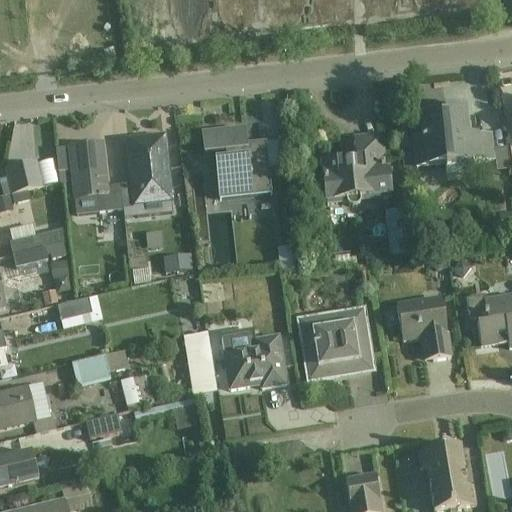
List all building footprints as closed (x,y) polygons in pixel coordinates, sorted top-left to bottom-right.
[(467,168),(493,166),(490,139),(467,141),(464,109),(435,112),(436,122),(415,124),(417,143),(408,144),(411,180),(468,174),(467,168)] [(207,205),(247,200),(240,133),(200,137),(207,205)] [(320,209),(387,203),(382,139),(346,142),(348,162),(316,165),(320,209)] [(129,212),(170,208),(163,141),(122,146),(129,212)] [(68,207),(106,203),(101,147),(64,150),(68,207)] [(423,264),(423,219),(403,219),(403,264),(423,264)] [(24,238),(28,252),(53,246),(49,231),(24,238)] [(311,282),(310,256),(295,257),(296,283),(311,282)] [(63,259),(29,266),(34,290),(67,284),(63,259)] [(358,276),(371,273),(368,260),(354,264),(358,276)] [(182,282),(210,281),(209,266),(182,267),(182,282)] [(147,276),(150,293),(167,290),(164,273),(147,276)] [(186,294),(75,310),(79,338),(191,322),(186,294)] [(478,358),(511,352),(511,300),(469,309),(478,358)] [(73,301),(59,302),(60,318),(74,317),(73,301)] [(452,365),(442,302),(392,310),(399,350),(415,347),(419,371),(452,365)] [(303,391),(372,381),(363,316),(294,326),(303,391)] [(258,398),(284,394),(275,343),(253,347),(251,337),(216,343),(225,399),(257,394),(258,398)] [(215,398),(206,339),(180,342),(191,401),(215,398)] [(127,375),(124,357),(106,361),(69,371),(79,394),(109,385),(109,379),(127,375)] [(0,437),(33,429),(24,395),(0,401),(0,437)] [(193,405),(132,419),(134,428),(196,415),(193,405)] [(191,418),(172,422),(177,437),(196,433),(191,418)] [(115,421),(84,428),(88,446),(120,439),(115,421)] [(423,511),(463,511),(471,511),(458,446),(413,455),(423,511)] [(0,492),(33,483),(25,454),(0,461),(0,492)] [(345,511),(378,511),(369,462),(337,468),(345,511)]
